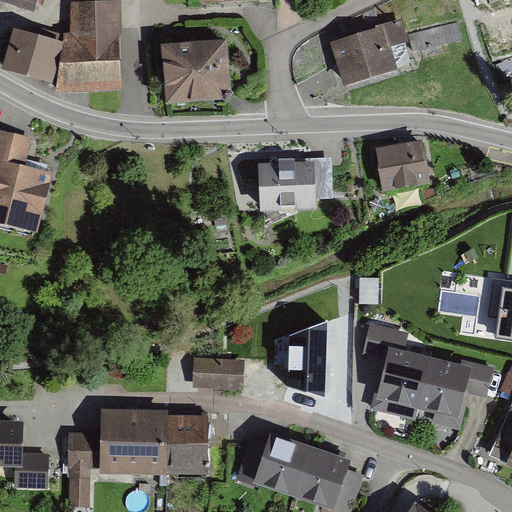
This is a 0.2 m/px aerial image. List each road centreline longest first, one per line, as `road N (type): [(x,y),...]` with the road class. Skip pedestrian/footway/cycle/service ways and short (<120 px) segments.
road 1 (residential): [(511,141),(419,121),(104,126),(0,83)]
road 2 (residential): [(511,503),(476,479),(249,402),(66,399)]
